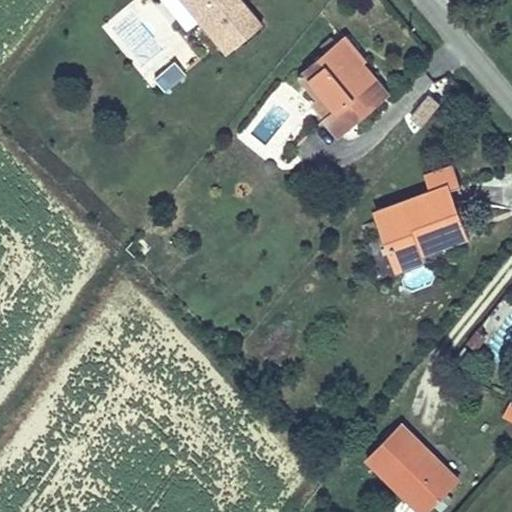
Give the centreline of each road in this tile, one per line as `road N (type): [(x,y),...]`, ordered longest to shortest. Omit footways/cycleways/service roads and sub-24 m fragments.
road 1 (tertiary): [(420,0),(511,105)]
road 2 (unknown): [(511,248),(430,341)]
